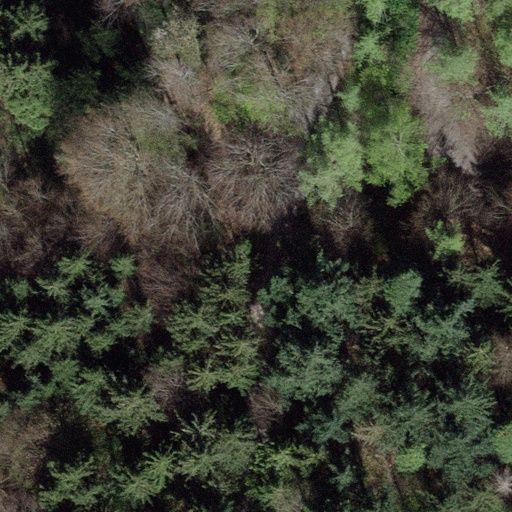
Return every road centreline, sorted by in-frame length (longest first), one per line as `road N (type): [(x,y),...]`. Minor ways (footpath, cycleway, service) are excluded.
road 1 (track): [(347,0),(278,225),(246,511)]
road 2 (track): [(436,0),(431,102),(447,167),(479,185),(511,184)]
